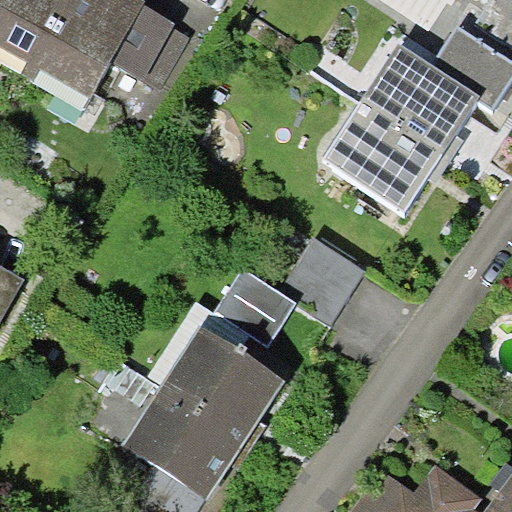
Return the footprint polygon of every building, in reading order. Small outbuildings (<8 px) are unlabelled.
[(0,56),(0,70),(24,84),(72,0),(0,0),(0,52),(2,53),(0,56)] [(134,16),(105,0),(72,0),(24,84),(54,101),(62,87),(87,102),(106,69),(133,85),(135,83),(149,91),(163,67),(165,68),(179,43),(163,34),(164,32),(137,16),(136,17),(134,16)] [(511,0),(489,0),(488,3),(511,19),(511,0)] [(511,57),(511,19),(488,3),(470,30),(511,57)] [(404,61),(366,119),(436,164),(473,109),(488,119),(511,81),(511,80),(491,66),(494,61),(487,57),(483,62),(449,39),(426,75),(404,61)] [(329,175),(399,221),(436,164),(366,119),(329,175)] [(308,245),(290,272),(343,306),(361,279),(308,245)] [(326,333),(343,306),(290,272),(273,299),(326,333)] [(215,321),(259,349),(285,309),(242,280),(215,321)] [(0,314),(14,290),(0,282),(0,314)] [(206,347),(169,404),(239,449),(276,392),(206,347)] [(196,511),(201,506),(239,449),(169,404),(132,460),(149,471),(122,511),(196,511)] [(487,511),(476,503),(469,511),(465,511),(447,498),(436,511),(427,511),(401,492),(386,511),(487,511)]
